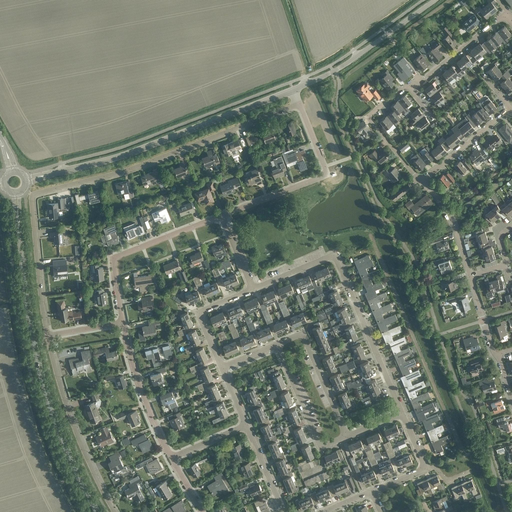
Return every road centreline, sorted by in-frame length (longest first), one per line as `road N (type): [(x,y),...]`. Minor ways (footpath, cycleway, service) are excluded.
road 1 (residential): [(47,335),(33,195),(137,166),(299,104)]
road 2 (tertiary): [(97,511),(39,370),(16,192)]
road 3 (unclassified): [(25,179),(122,154),(292,89)]
road 4 (residential): [(252,288),(332,256),(401,412)]
road 5 (residential): [(114,511),(76,433),(47,335)]
road 6 (residential): [(221,216),(325,172),(299,104)]
road 7 (residential): [(122,322),(115,257),(221,216)]
road 8 (unclassified): [(292,89),(346,63),(435,0)]
road 9 (residential): [(170,457),(122,322)]
road 10 (residential): [(346,435),(319,446),(276,344)]
road 11 (residential): [(346,435),(304,339),(276,344)]
road 12 (residential): [(420,180),(367,116),(406,85)]
road 13 (residential): [(406,85),(505,17),(511,25)]
